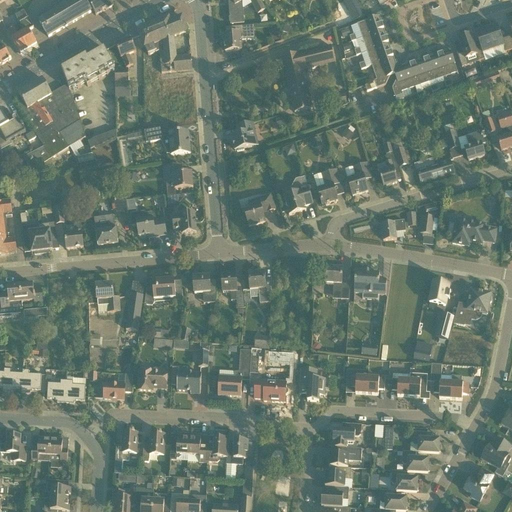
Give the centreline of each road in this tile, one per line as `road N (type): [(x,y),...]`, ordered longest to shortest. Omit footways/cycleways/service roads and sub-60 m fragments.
road 1 (residential): [(220,255),(199,0)]
road 2 (residential): [(84,434),(106,412),(313,430)]
road 3 (residential): [(0,272),(220,255)]
road 4 (residential): [(337,248),(353,226),(392,207),(511,171)]
road 5 (secondary): [(0,95),(169,0)]
road 6 (residential): [(511,274),(337,248)]
road 7 (residential): [(313,430),(339,415),(479,423)]
